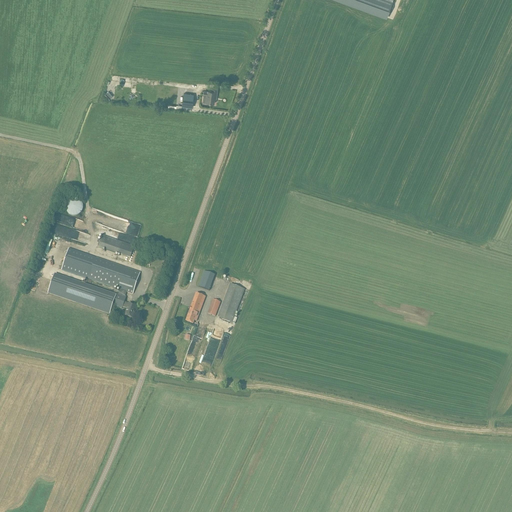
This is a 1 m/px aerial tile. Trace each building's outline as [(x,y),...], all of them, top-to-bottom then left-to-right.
[(337,0),(387,18),(393,0),(337,0)] [(217,90),(212,89),(212,92),(208,91),(208,92),(204,91),(204,95),(207,95),(206,103),(214,104),(215,97),(216,98),(217,90)] [(108,92),(104,95),(109,100),(113,97),(108,92)] [(193,99),(183,98),(182,106),(192,108),(193,99)] [(77,199),(74,198),(72,199),(70,200),(68,201),(67,203),(65,205),(65,209),(66,211),(67,213),(69,215),(71,216),(72,216),(75,217),(78,216),(80,215),(81,213),(83,211),(83,209),(83,206),(83,204),(81,202),(79,200),(77,199)] [(50,233),(88,243),(91,234),(52,223),(50,233)] [(134,246),(102,235),(98,247),(130,258),(134,246)] [(69,249),(62,270),(88,279),(86,285),(55,274),(48,293),(110,314),(116,295),(90,286),(92,280),(120,290),(119,294),(118,294),(114,305),(122,308),(123,306),(124,303),(126,297),(125,297),(127,292),(133,294),(140,273),(69,249)] [(215,275),(204,271),(198,287),(209,291),(215,275)] [(228,284),(218,319),(234,323),(243,289),(228,284)] [(206,297),(196,293),(186,321),(194,324),(195,320),(197,321),(206,297)] [(221,302),(213,300),(208,314),(215,317),(221,302)] [(129,304),(124,303),(123,306),(128,308),(125,316),(133,319),(135,311),(134,311),(136,306),(129,304)] [(197,323),(187,354),(194,356),(204,325),(197,323)] [(201,365),(212,368),(223,332),(212,329),(201,365)]
